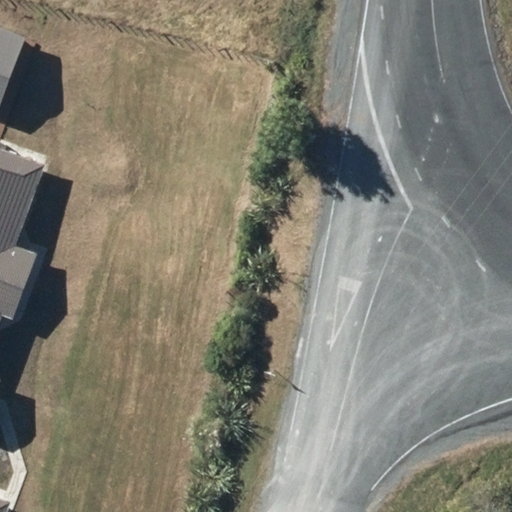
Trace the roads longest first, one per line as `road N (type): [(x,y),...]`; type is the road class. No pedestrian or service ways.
road 1 (unclassified): [(496,206),(432,258),(382,340),(346,414),(315,511)]
road 2 (unclassified): [(496,206),(461,146),(429,0)]
